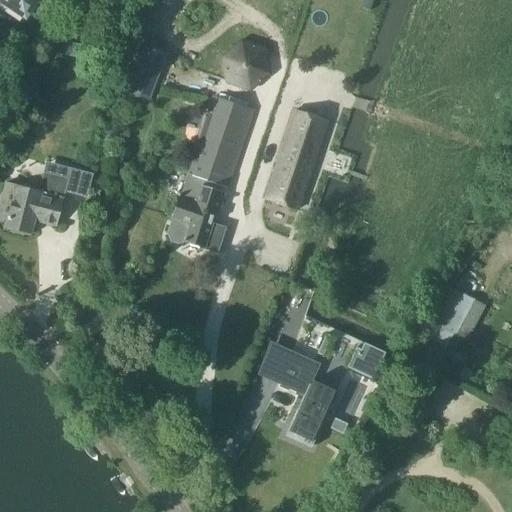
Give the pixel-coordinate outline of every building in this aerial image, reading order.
[(40,0),(0,0),(0,4),(26,21),(40,0)] [(204,180),(227,187),(252,110),(213,97),(180,198),(178,198),(171,219),(172,219),(167,233),(172,241),(179,243),(182,241),(216,252),(223,228),(211,224),(213,219),(216,220),(224,195),(201,187),(204,180)] [(294,110),(264,199),(297,210),(326,121),(294,110)] [(39,192),(6,183),(0,205),(0,218),(8,220),(6,228),(30,234),(34,218),(42,220),(41,222),(56,226),(64,191),(87,197),(93,174),(70,169),(67,179),(44,174),(39,192)] [(323,357),(332,337),(326,334),(318,351),(323,353),(321,356),(323,357)] [(346,368),(373,380),(382,360),(356,348),(346,368)] [(334,391),(313,381),(311,385),(308,384),(313,372),(291,361),(282,383),(304,393),(284,437),(310,449),(335,396),(332,395),(334,391)]
